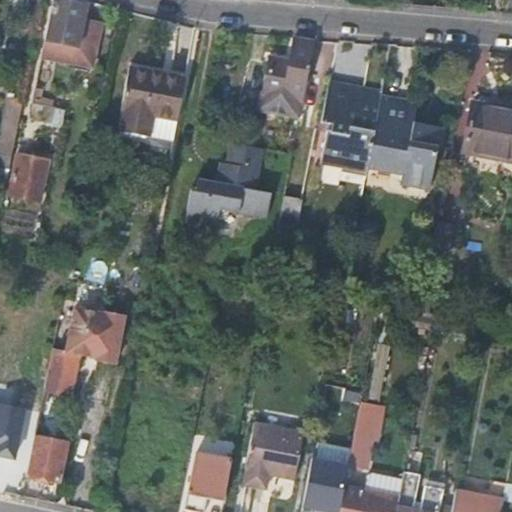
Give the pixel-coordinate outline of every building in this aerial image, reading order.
[(85,18),(88,0),(53,0),(42,58),(93,68),(103,22),(85,18)] [(300,120),(315,43),(294,39),(290,60),(270,56),(259,112),(300,120)] [(120,127),(174,138),(186,75),(130,64),(122,103),(125,104),(120,127)] [(339,166),(365,171),(366,166),(378,103),(380,92),(362,89),(362,85),(328,79),(321,119),(331,121),(330,127),(325,127),(320,156),(340,160),(339,166)] [(33,100),(67,108),(70,93),(36,86),(33,100)] [(0,127),(0,167),(9,169),(24,99),(7,95),(0,127)] [(464,149),(511,158),(511,110),(472,102),(464,149)] [(378,103),(366,166),(400,173),(399,184),(427,189),(439,127),(414,121),(415,110),(378,103)] [(262,149),(230,143),(228,158),(222,183),(216,182),(195,178),(193,188),(189,188),(183,220),(229,229),(232,211),(245,213),(268,218),(273,194),(254,191),(262,149)] [(10,178),(7,193),(38,200),(47,159),(16,152),(10,178)] [(222,183),(228,158),(221,157),(216,182),(222,183)] [(285,195),(277,233),(296,236),(303,198),(285,195)] [(241,231),(245,213),(232,211),(229,229),(241,231)] [(429,261),(426,277),(441,279),(445,255),(448,254),(453,224),(437,220),(429,261)] [(53,346),(43,390),(71,396),(80,353),(97,357),(97,360),(116,364),(126,318),(106,314),(105,317),(75,310),(67,349),(53,346)] [(382,398),(389,344),(378,343),(370,396),(382,398)] [(31,456),(35,434),(36,429),(21,426),(25,404),(0,399),(0,459),(13,462),(15,453),(31,456)] [(380,439),(386,405),(362,400),(355,434),(374,438),(380,439)] [(247,470),(244,483),(263,487),(266,473),(294,478),(303,431),(253,421),(244,468),(247,470)] [(31,456),(27,474),(60,481),(68,441),(35,434),(31,456)] [(350,463),(349,466),(368,469),(374,438),(355,434),(350,463)] [(210,498),(224,500),(232,459),(197,453),(188,509),(207,511),(210,498)] [(303,505),(330,511),(340,511),(346,483),(349,466),(350,463),(312,458),(303,505)] [(397,505),(396,511),(452,511),(453,507),(441,505),(443,489),(426,485),(421,509),(414,508),(421,474),(404,471),(403,479),(397,505)] [(397,505),(403,479),(370,473),(364,476),(362,486),(379,490),(378,501),(397,505)] [(340,511),(396,511),(397,505),(378,501),(379,490),(362,486),(346,483),(340,511)] [(500,511),(504,497),(457,489),(453,507),(452,511),(500,511)]
